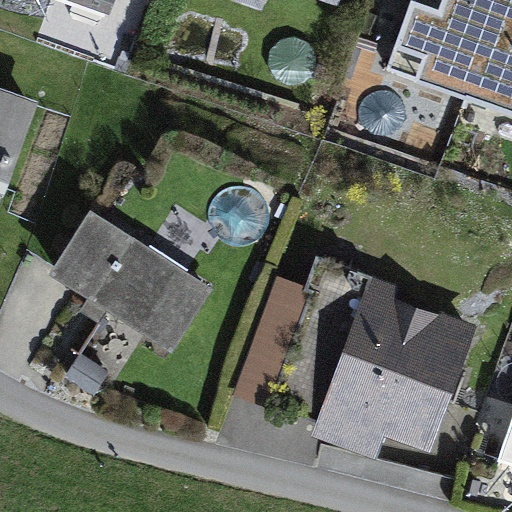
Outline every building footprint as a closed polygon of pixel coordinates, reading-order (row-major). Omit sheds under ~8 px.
[(118,0),(70,0),(113,15),(118,0)] [(373,0),(304,0),(365,22),(373,0)] [(511,0),(446,0),(438,23),(511,50),(511,0)] [(38,100),(0,86),(0,193),(4,195),(38,100)] [(214,284),(90,205),(48,271),(172,350),(214,284)] [(398,286),(322,259),(269,407),(314,422),(309,435),(377,459),(386,433),(430,449),(474,325),(394,297),(398,286)] [(309,286),(277,274),(234,394),(267,405),(309,286)] [(511,418),(499,459),(511,463),(511,418)]
